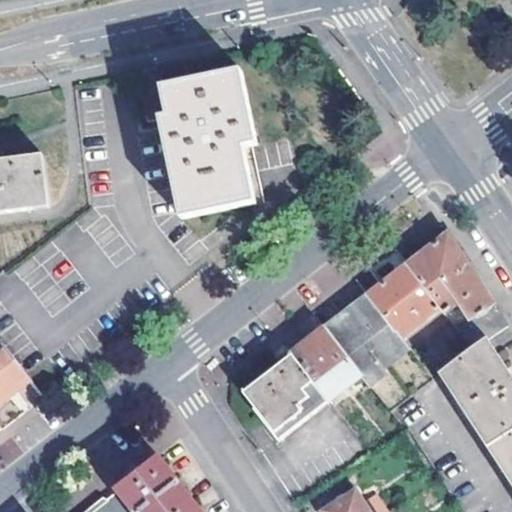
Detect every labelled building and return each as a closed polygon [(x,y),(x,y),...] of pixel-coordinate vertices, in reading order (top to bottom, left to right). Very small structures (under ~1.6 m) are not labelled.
[(171,119),(163,121),(183,220),(257,206),(247,150),(259,147),(244,74),(165,90),(171,119)] [(150,123),(163,121),(171,119),(165,90),(163,76),(143,80),(144,90),(150,123)] [(0,211),(51,205),(45,156),(0,161),(0,211)] [(442,240),(408,267),(439,307),(444,313),(456,304),(468,320),(457,329),(472,349),(487,340),(508,327),(493,304),(474,276),(447,236),(442,240)] [(408,267),(369,298),(400,337),(439,307),(408,267)] [(369,298),(325,333),(362,379),(370,388),(388,373),(381,364),(406,345),(400,337),(369,298)] [(293,357),(330,403),(362,379),(325,333),(318,338),(293,357)] [(511,378),(508,372),(487,340),(472,349),(440,374),(511,482),(511,378)] [(0,345),(0,405),(31,381),(2,344),(0,345)] [(406,345),(381,364),(388,373),(413,354),(406,345)] [(286,363),(244,395),(281,442),(330,403),(293,357),(286,363)] [(201,511),(163,460),(114,495),(110,499),(106,496),(95,504),(84,511),(201,511)] [(324,511),(369,511),(357,492),(324,511)]
